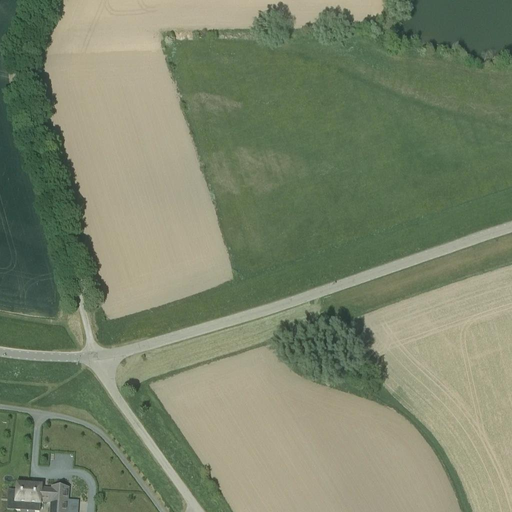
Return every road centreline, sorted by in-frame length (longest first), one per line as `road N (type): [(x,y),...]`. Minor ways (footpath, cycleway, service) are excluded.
road 1 (unclassified): [(511,228),(96,359)]
road 2 (unclassified): [(198,511),(96,359)]
